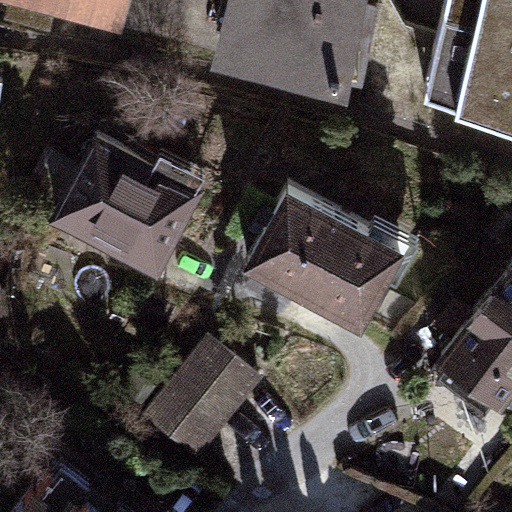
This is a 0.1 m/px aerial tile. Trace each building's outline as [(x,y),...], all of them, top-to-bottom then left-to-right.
[(374,0),(0,0),(0,1),(351,92),(374,0)] [(511,129),(511,0),(441,0),(418,93),(511,129)] [(0,57),(0,114),(3,115),(9,58),(0,57)] [(86,112),(45,197),(152,249),(201,148),(153,125),(146,140),(86,112)] [(285,166),(246,253),(367,308),(407,221),(285,166)] [(511,254),(441,364),(510,409),(511,405),(511,254)] [(192,451),(257,368),(200,324),(135,406),(192,451)] [(149,378),(124,358),(108,379),(133,398),(149,378)] [(133,511),(41,444),(0,498),(0,511),(133,511)]
